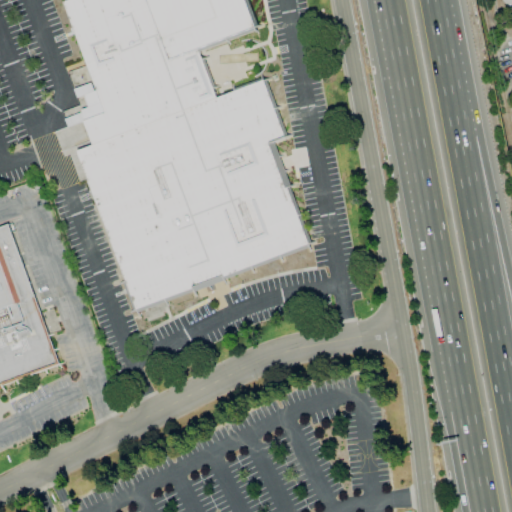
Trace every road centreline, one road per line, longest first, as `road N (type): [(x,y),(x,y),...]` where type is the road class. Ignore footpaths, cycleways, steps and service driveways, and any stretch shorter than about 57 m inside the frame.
road 1 (tertiary): [(424,511),(400,330),(339,0)]
road 2 (tertiary): [(0,490),(260,362),(400,330)]
road 3 (motorway): [(391,0),(463,405)]
road 4 (motorway): [(511,421),(456,123)]
road 5 (motorway): [(511,292),(456,123)]
road 6 (motorway): [(456,123),(429,0)]
